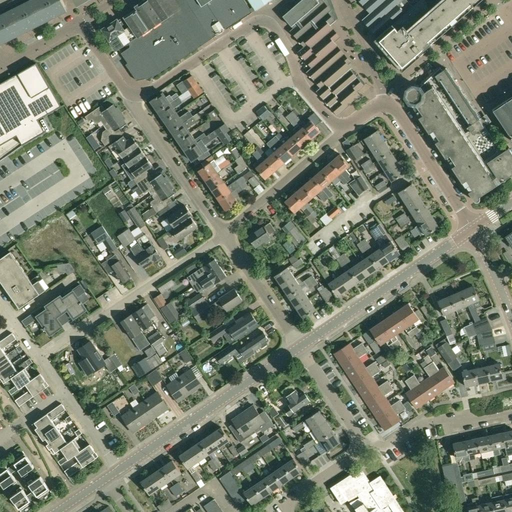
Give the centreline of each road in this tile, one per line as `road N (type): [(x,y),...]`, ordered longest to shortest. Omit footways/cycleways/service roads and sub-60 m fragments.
road 1 (residential): [(79,23),(224,234)]
road 2 (residential): [(39,357),(224,234)]
road 3 (tertiary): [(118,470),(299,346)]
road 4 (residential): [(224,234),(342,126),(385,103)]
road 5 (tertiary): [(299,346),(472,230)]
road 6 (residential): [(511,415),(420,425),(391,445),(359,443)]
road 7 (residential): [(472,230),(385,103)]
road 8 (residential): [(489,0),(382,95)]
road 9 (residential): [(224,234),(299,346)]
